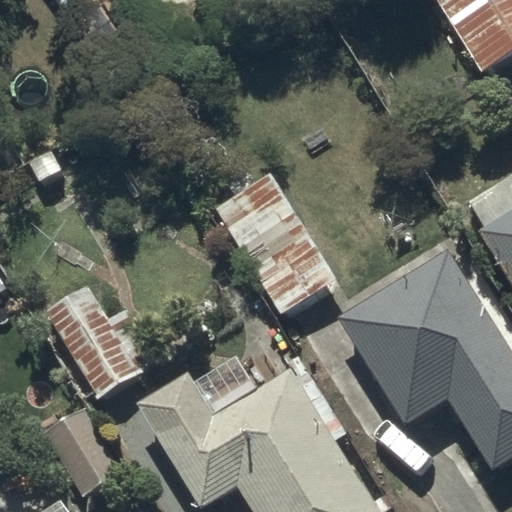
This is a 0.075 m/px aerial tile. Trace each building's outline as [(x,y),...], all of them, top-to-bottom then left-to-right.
[(511,0),(435,0),(482,78),(511,59),(511,0)] [(271,180),(217,217),(284,316),(338,280),(271,180)] [(485,233),(475,240),(511,297),(511,183),(470,211),(485,233)] [(511,350),(454,256),(339,327),(405,434),(447,409),(489,478),(511,463),(511,350)] [(84,296),(46,318),(98,404),(136,381),(84,296)] [(186,380),(136,411),(198,511),(207,511),(235,495),(245,511),(377,511),(292,373),(211,423),(186,380)] [(84,412),(41,441),(80,501),(123,472),(84,412)]
